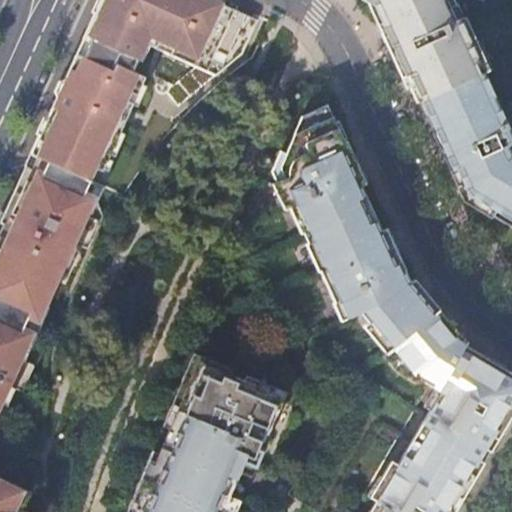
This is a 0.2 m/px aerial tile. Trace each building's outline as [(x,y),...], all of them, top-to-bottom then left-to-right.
[(31,153),(90,180),(95,167),(101,170),(132,102),(127,99),(131,91),(136,94),(144,76),(132,70),(149,34),(165,41),(161,49),(215,74),(241,53),(256,20),(251,18),(243,14),(216,0),(101,0),(63,83),(74,88),(69,96),(59,92),(31,153)] [(361,0),(361,1),(368,8),(378,23),(397,59),(417,103),(421,102),(481,75),(476,66),(481,59),(483,56),(477,44),(467,21),(458,22),(446,0),(361,0)] [(476,66),(481,75),(484,73),(492,70),(480,43),(477,44),(483,56),(481,59),(476,66)] [(465,200),(511,227),(511,155),(508,146),(511,143),(511,137),(509,129),(502,113),(505,108),(500,99),(496,101),(484,73),(481,75),(421,102),(465,200)] [(63,83),(59,92),(69,96),(74,88),(63,83)] [(431,303),(425,296),(419,301),(406,284),(412,279),(397,262),(383,231),(381,232),(360,187),(362,186),(326,106),(300,118),(277,173),(282,183),(269,189),(279,211),(281,216),(293,210),(311,258),(315,257),(322,272),(316,275),(331,310),(338,308),(350,321),(363,312),(392,349),(438,311),(431,303)] [(511,123),(507,112),(505,108),(502,113),(509,129),(511,127),(511,123)] [(0,511),(28,511),(20,508),(27,490),(0,478),(0,401),(5,390),(0,387),(0,380),(8,384),(21,391),(33,365),(20,358),(24,350),(18,347),(35,311),(40,314),(71,247),(59,241),(62,236),(87,248),(102,215),(95,195),(100,184),(90,180),(31,153),(24,168),(0,221),(11,226),(6,237),(0,234),(0,511)] [(0,221),(0,234),(6,237),(11,226),(0,221)] [(419,301),(425,296),(412,279),(406,284),(419,301)] [(449,323),(438,311),(392,349),(391,350),(401,363),(397,370),(436,401),(417,433),(425,439),(406,469),(397,465),(390,477),(375,503),(369,511),(447,511),(454,500),(459,502),(494,445),(490,443),(504,419),(508,422),(511,415),(511,373),(494,363),(491,367),(469,354),(470,351),(465,348),(466,346),(468,341),(446,329),(449,323)] [(446,329),(468,341),(449,323),(446,329)] [(494,363),(466,346),(465,348),(470,351),(469,354),(491,367),(494,363)] [(234,511),(236,509),(225,505),(236,478),(241,465),(253,470),(281,402),(255,391),(257,386),(213,368),(211,372),(198,367),(161,457),(166,459),(158,477),(144,471),(135,492),(150,498),(144,511),(234,511)] [(490,443),(494,445),(508,422),(504,419),(490,443)] [(375,503),(390,477),(384,473),(368,498),(375,503)] [(453,511),(459,502),(454,500),(447,511),(453,511)]
